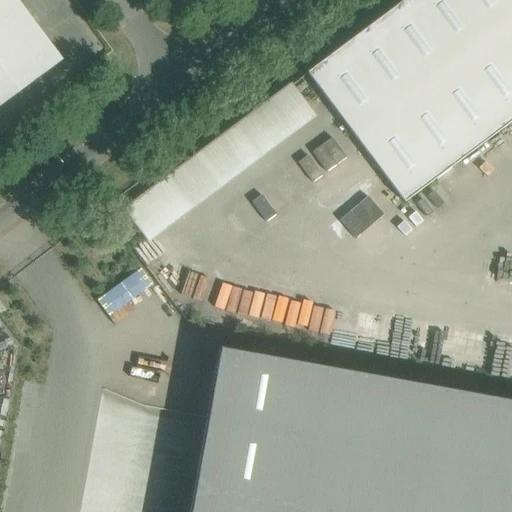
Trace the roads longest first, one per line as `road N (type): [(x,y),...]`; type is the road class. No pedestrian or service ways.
road 1 (unknown): [(8,214),(43,262),(64,319),(71,383),(52,511)]
road 2 (tertiary): [(0,221),(182,83)]
road 3 (tertiary): [(182,83),(295,0)]
